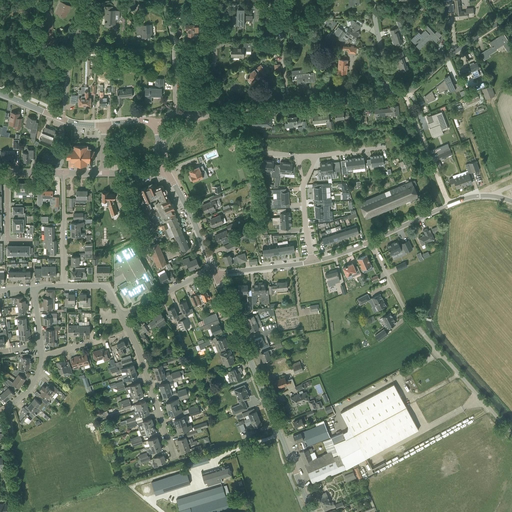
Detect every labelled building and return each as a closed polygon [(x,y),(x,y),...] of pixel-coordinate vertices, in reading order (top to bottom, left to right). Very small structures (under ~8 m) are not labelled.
[(465,9),(465,11),(460,12),(458,0),(452,0),(447,1),(443,1),(445,14),(448,14),(452,14),(452,13),(455,13),(456,19),(461,19),(461,18),(467,17),(467,16),(473,15),(472,8),(465,9)] [(57,13),(60,15),(65,17),(68,10),(69,11),(71,6),(62,3),(57,13)] [(112,10),(112,7),(105,6),(104,10),(107,10),(107,18),(104,18),(104,26),(115,26),(115,20),(118,20),(119,19),(120,11),(112,10)] [(236,25),(243,25),(244,13),(244,9),(237,9),(238,9),(238,15),(232,15),(232,26),(236,26),(236,25)] [(360,35),(359,29),(361,26),(354,21),(350,27),(349,26),(348,29),(347,28),(344,28),(345,32),(342,30),(338,27),(336,30),(335,30),(333,33),(337,36),(336,38),(342,42),(344,40),(346,42),(347,40),(351,42),(351,43),(352,43),(352,44),(353,44),(354,44),(355,44),(355,43),(356,43),(356,42),(356,41),(356,40),(355,40),(355,39),(356,37),(357,37),(358,37),(359,36),(359,35),(360,35)] [(142,34),(142,37),(152,37),(152,36),(151,36),(151,32),(150,32),(149,25),(137,26),(137,34),(142,34)] [(194,25),(185,25),(185,26),(185,28),(185,29),(187,29),(187,32),(188,32),(188,36),(193,36),(194,32),(197,32),(197,27),(194,27),(194,25)] [(439,39),(436,35),(426,25),(422,29),(425,31),(420,35),(418,33),(411,40),(415,43),(417,41),(419,43),(416,46),(419,50),(429,40),(428,39),(430,37),(436,43),(439,39)] [(394,46),(399,44),(401,44),(396,28),(390,30),(392,37),(391,37),(394,46)] [(511,48),(506,38),(503,34),(489,43),(491,47),(480,54),(484,60),(489,56),(488,54),(496,49),(496,48),(503,44),(507,51),(511,48)] [(242,58),(243,48),(231,47),(231,57),(242,58)] [(408,69),(406,65),(402,52),(395,54),(397,63),(396,63),(399,72),(408,69)] [(347,60),(342,60),(338,59),(337,73),(346,74),(347,60)] [(469,67),(466,69),(467,71),(470,69),(471,72),(474,78),(479,76),(477,69),(479,69),(476,63),(474,64),(473,63),(473,62),(469,64),(470,66),(469,66),(469,67)] [(263,68),(260,64),(246,75),(248,78),(248,79),(249,81),(251,81),(255,79),(257,82),(258,83),(261,80),(261,79),(266,75),(261,69),(263,68)] [(296,76),(297,79),(297,84),(304,83),(304,82),(314,81),(313,74),(314,74),(314,72),(306,73),(305,69),(292,71),(292,75),(296,75),(296,76)] [(444,80),(437,86),(439,92),(448,89),(449,91),(449,92),(454,90),(455,92),(463,89),(460,82),(453,85),(449,76),(443,78),(444,80)] [(163,79),(158,79),(157,79),(157,88),(145,88),(145,103),(151,103),(151,96),(161,96),(161,91),(163,91),(163,79)] [(483,83),(472,87),(473,91),(484,86),(483,83)] [(495,96),(491,86),(481,89),(485,100),(495,96)] [(76,97),(76,101),(79,102),(79,105),(80,106),(82,106),(85,106),(85,104),(85,91),(85,87),(82,87),(81,90),(81,95),(79,95),(79,97),(76,97)] [(117,103),(121,104),(122,97),(132,96),(132,91),(132,89),(117,90),(118,97),(117,103)] [(432,92),(423,98),(426,105),(425,103),(435,99),(432,92)] [(467,105),(480,99),(477,93),(464,98),(467,105)] [(374,109),(375,114),(375,117),(390,115),(390,117),(398,116),(398,114),(397,106),(390,107),(390,109),(378,110),(378,109),(374,109)] [(11,112),(9,124),(13,125),(15,125),(15,128),(20,129),(21,121),(18,120),(19,114),(11,112)] [(433,121),(428,123),(428,124),(429,123),(431,127),(429,128),(432,135),(433,135),(442,131),(448,129),(441,112),(431,115),(433,121)] [(328,113),(312,115),(313,120),(313,124),(314,124),(326,123),(329,122),(330,127),(330,128),(333,128),(332,121),(329,121),(328,113)] [(27,121),(25,125),(31,128),(30,133),(31,134),(30,138),(35,139),(38,125),(34,123),(36,120),(32,118),(31,118),(30,117),(29,117),(28,117),(26,121),(27,121)] [(287,118),(288,128),(292,127),(292,125),(301,124),(301,120),(297,121),(296,117),(287,118)] [(271,126),(271,118),(261,118),(253,119),(253,126),(271,126)] [(302,127),(298,128),(298,131),(307,130),(306,121),(303,122),(303,125),(302,125),(302,127)] [(55,140),(56,138),(57,134),(55,133),(55,131),(45,127),(43,131),(42,131),(39,139),(54,144),(56,141),(55,140)] [(87,146),(78,145),(74,145),(74,149),(71,149),(71,151),(67,151),(67,159),(69,159),(69,167),(74,167),(74,165),(87,165),(87,164),(90,164),(90,162),(93,162),(93,159),(94,159),(94,151),(90,151),(90,150),(91,150),(91,148),(90,148),(90,146),(87,146)] [(444,145),(436,149),(437,153),(440,152),(446,149),(444,145)] [(23,153),(23,157),(23,162),(30,162),(30,158),(32,158),(32,154),(35,154),(35,159),(35,147),(27,147),(27,153),(23,153)] [(450,150),(449,148),(446,149),(440,152),(437,153),(440,160),(452,154),(450,150)] [(0,151),(0,155),(0,156),(0,160),(9,160),(9,163),(15,163),(15,153),(6,153),(7,150),(1,150),(0,151)] [(60,159),(61,152),(55,152),(55,155),(44,155),(44,158),(43,158),(43,161),(44,162),(56,163),(56,158),(57,158),(57,159),(60,159)] [(370,159),(367,160),(367,163),(367,165),(371,165),(371,167),(377,166),(376,155),(370,156),(370,159)] [(382,155),(376,155),(377,166),(384,165),(383,163),(386,163),(386,160),(383,161),(382,155)] [(363,157),(357,158),(359,168),(365,167),(365,165),(367,165),(367,163),(364,163),(363,157)] [(343,168),(342,168),(342,174),(347,173),(347,170),(353,169),(351,158),(345,159),(346,165),(343,166),(343,168)] [(268,160),(266,171),(271,171),(271,177),(275,177),(276,165),(273,164),(274,161),(268,160)] [(479,170),(476,161),(468,164),(471,173),(479,170)] [(276,165),(275,177),(279,178),(280,172),(285,173),(286,163),(280,162),(280,163),(280,165),(278,165),(276,165)] [(332,162),(326,163),(327,174),(330,174),(331,176),(331,178),(337,177),(337,175),(336,167),(332,168),(332,162)] [(286,163),(285,173),(294,174),(294,172),(291,172),(292,163),(286,163)] [(320,169),(317,170),(318,174),(318,180),(321,179),(324,179),(324,178),(324,174),(327,174),(326,163),(320,163),(320,169)] [(208,176),(205,170),(204,170),(202,165),(194,169),(189,171),(191,176),(193,181),(199,178),(199,180),(207,177),(208,176)] [(468,171),(465,172),(466,174),(461,176),(464,187),(465,187),(464,186),(472,183),(470,178),(468,171)] [(457,189),(464,187),(461,176),(459,177),(453,179),(453,178),(449,179),(451,185),(455,184),(457,189)] [(411,181),(359,203),(364,214),(365,219),(405,202),(418,197),(415,189),(413,185),(416,184),(414,180),(412,182),(411,181)] [(31,196),(34,196),(34,190),(28,190),(28,183),(16,183),(16,190),(14,190),(14,197),(18,197),(18,193),(26,193),(26,195),(31,195),(31,196)] [(317,187),(314,188),(314,194),(326,193),(326,187),(330,187),(330,183),(316,184),(317,187)] [(141,189),(146,201),(146,203),(145,203),(148,210),(152,208),(151,204),(153,203),(162,222),(167,220),(176,216),(173,210),(174,209),(171,202),(171,203),(168,197),(167,197),(162,185),(157,187),(156,184),(148,187),(148,186),(141,189)] [(285,189),(271,189),(272,193),(276,193),(276,199),(288,198),(288,192),(285,192),(285,191),(285,189)] [(58,206),(58,197),(52,197),(52,190),(42,190),(42,192),(38,192),(37,205),(42,205),(43,201),(46,201),(47,201),(50,201),(50,204),(55,204),(55,206),(58,206)] [(76,190),(76,198),(75,198),(75,202),(87,202),(87,191),(76,190)] [(102,194),(102,199),(102,201),(107,201),(107,204),(108,205),(111,215),(118,213),(113,199),(114,199),(114,194),(109,194),(109,191),(107,191),(107,192),(106,191),(103,191),(102,192),(102,194)] [(326,193),(314,194),(314,200),(317,199),(318,203),(331,202),(331,198),(326,198),(326,193)] [(274,204),(270,204),(270,208),(286,207),(286,204),(289,204),(288,198),(276,199),(274,199),(274,204)] [(218,207),(215,200),(211,201),(202,205),(205,213),(209,211),(210,213),(216,211),(216,210),(215,211),(214,209),(218,207)] [(318,206),(315,206),(315,212),(327,212),(327,206),(331,206),(331,202),(318,203),(318,206)] [(19,213),(19,216),(25,216),(25,213),(23,213),(23,207),(22,207),(16,207),(13,207),(13,213),(19,213)] [(272,221),(290,220),(290,219),(291,219),(290,215),(289,215),(289,212),(284,212),(284,208),(277,209),(277,213),(280,213),(280,217),(272,217),(272,221)] [(327,212),(315,212),(316,218),(319,218),(319,222),(323,221),(325,221),(330,221),(332,220),(332,217),(328,217),(327,212)] [(145,213),(142,214),(145,229),(155,225),(150,221),(145,213)] [(223,218),(222,214),(221,215),(210,219),(214,227),(222,223),(222,224),(226,222),(224,217),(223,218)] [(25,225),(25,216),(19,216),(19,219),(13,219),(13,231),(23,231),(23,225),(25,225)] [(175,236),(183,232),(176,216),(167,220),(168,222),(161,225),(167,240),(175,236)] [(290,220),(272,221),(272,225),(280,224),(280,228),(278,228),(279,233),(286,232),(285,228),(290,228),(290,225),(291,225),(291,221),(290,221),(290,220)] [(228,230),(238,225),(236,222),(226,226),(228,230)] [(423,248),(426,248),(426,247),(425,244),(434,240),(431,233),(429,233),(427,228),(423,230),(425,235),(418,238),(423,248)] [(223,244),(229,241),(227,235),(228,234),(227,230),(225,231),(215,235),(218,242),(222,241),(223,244)] [(183,232),(175,236),(181,251),(190,247),(183,232)] [(329,243),(326,234),(326,232),(321,233),(321,236),(324,245),(329,243)] [(238,246),(235,240),(229,243),(232,249),(238,246)] [(401,245),(399,246),(397,241),(386,246),(390,255),(391,254),(392,256),(396,254),(395,252),(401,250),(403,249),(405,252),(411,249),(407,241),(401,244),(401,245)] [(166,263),(158,243),(149,247),(157,267),(166,263)] [(154,279),(148,269),(146,270),(132,244),(115,253),(119,261),(115,263),(115,262),(114,262),(115,273),(122,273),(127,281),(129,284),(132,283),(138,295),(141,293),(140,293),(147,289),(148,289),(149,291),(153,290),(155,289),(157,288),(157,287),(157,286),(156,284),(154,283),(153,282),(153,283),(152,280),(154,279)] [(231,258),(230,254),(223,256),(225,265),(233,262),(233,264),(239,262),(239,263),(246,261),(244,253),(236,255),(236,256),(231,258)] [(357,259),(362,269),(371,265),(366,255),(357,259)] [(82,261),(83,261),(83,257),(71,257),(71,265),(79,265),(79,264),(82,264),(82,261)] [(184,266),(188,265),(190,270),(199,266),(196,258),(190,261),(188,258),(182,260),(184,266)] [(405,262),(396,266),(398,270),(407,266),(405,262)] [(352,263),(342,267),(346,276),(351,274),(352,276),(360,273),(357,267),(354,268),(352,263)] [(109,275),(109,274),(110,274),(110,267),(97,267),(97,275),(109,275)] [(84,273),(84,268),(75,268),(75,271),(73,271),(72,272),(72,273),(71,273),(71,278),(86,278),(86,273),(84,273)] [(331,272),(325,274),(328,283),(334,282),(339,281),(336,269),(331,271),(331,272)] [(168,283),(175,279),(171,272),(167,274),(166,273),(159,276),(163,283),(167,281),(168,283)] [(138,295),(132,283),(129,284),(127,281),(119,286),(119,290),(120,290),(121,289),(124,295),(127,294),(130,299),(131,298),(130,298),(138,294),(138,295)] [(262,282),(259,283),(260,293),(260,297),(261,303),(269,303),(268,295),(265,295),(265,284),(263,284),(262,282)] [(277,285),(269,286),(269,294),(273,293),(273,290),(287,289),(287,282),(277,283),(277,285)] [(256,293),(260,293),(259,283),(256,283),(256,284),(254,284),(254,292),(251,293),(251,296),(252,298),(252,304),(256,304),(256,301),(257,300),(256,293)] [(239,293),(247,292),(248,296),(251,296),(251,293),(251,290),(247,290),(247,285),(238,286),(238,288),(237,289),(236,289),(235,289),(234,290),(238,299),(241,298),(240,295),(239,293)] [(200,299),(202,298),(204,301),(211,298),(209,294),(208,295),(206,292),(198,295),(198,294),(190,297),(194,306),(201,303),(200,299)] [(42,301),(42,303),(51,303),(55,303),(55,298),(53,298),(53,294),(46,295),(46,298),(43,298),(43,301),(42,301)] [(65,298),(65,307),(71,307),(71,303),(75,303),(75,294),(68,294),(68,298),(68,299),(65,299),(65,298)] [(86,294),(80,294),(80,303),(83,303),(83,306),(90,306),(90,297),(89,297),(89,299),(87,299),(87,298),(86,298),(86,294)] [(367,294),(357,299),(360,305),(368,301),(370,299),(367,294)] [(386,306),(380,294),(372,298),(378,310),(386,306)] [(25,303),(25,300),(23,300),(23,297),(14,298),(15,307),(18,307),(27,306),(27,303),(25,303)] [(185,301),(179,304),(181,308),(182,312),(183,312),(184,316),(187,315),(190,313),(189,309),(187,306),(185,301)] [(17,312),(18,316),(25,315),(25,312),(26,312),(26,308),(27,308),(27,306),(18,307),(15,307),(16,312),(17,312)] [(167,316),(168,319),(174,317),(176,321),(179,319),(177,315),(174,307),(167,310),(169,315),(167,316)] [(261,309),(257,309),(258,311),(259,314),(268,311),(270,316),(274,314),(273,308),(270,308),(264,308),(261,309)] [(43,317),(43,324),(52,324),(52,323),(56,323),(56,320),(57,320),(57,313),(47,313),(47,314),(48,314),(48,316),(47,316),(47,317),(43,317)] [(159,327),(166,322),(164,318),(161,313),(154,318),(155,319),(150,323),(153,328),(158,325),(159,327)] [(392,316),(391,317),(390,313),(382,317),(384,322),(383,322),(385,326),(386,326),(387,328),(395,324),(393,320),(394,320),(392,316)] [(246,319),(248,325),(260,320),(257,314),(246,319)] [(370,324),(376,321),(373,316),(368,319),(370,324)] [(262,327),(262,326),(260,320),(248,325),(251,331),(256,329),(261,327),(262,327)] [(205,325),(203,326),(205,330),(208,328),(210,329),(213,335),(218,333),(222,331),(222,330),(221,327),(220,327),(220,325),(219,325),(218,323),(215,324),(213,321),(209,323),(205,325)] [(46,333),(44,333),(44,335),(57,335),(57,330),(60,330),(60,326),(52,326),(52,329),(51,329),(46,329),(46,333)] [(388,334),(384,329),(374,336),(378,341),(388,334)] [(57,335),(44,335),(44,338),(46,338),(46,341),(49,341),(49,346),(57,345),(57,335)] [(266,338),(265,335),(254,339),(257,347),(260,346),(261,349),(268,346),(267,343),(264,344),(262,340),(266,338)] [(213,342),(217,352),(227,348),(225,345),(228,344),(225,337),(213,342)] [(205,342),(198,344),(195,346),(197,351),(200,349),(205,348),(204,346),(210,344),(209,340),(205,342)] [(125,353),(125,352),(123,348),(127,346),(124,341),(117,344),(120,349),(117,351),(120,355),(123,354),(125,353)] [(94,359),(95,359),(95,360),(103,358),(104,360),(110,358),(109,355),(107,350),(104,351),(103,349),(93,352),(94,356),(93,356),(94,359)] [(260,354),(263,361),(270,358),(269,354),(272,352),(271,349),(267,351),(260,354)] [(234,363),(232,357),(233,357),(230,350),(220,354),(223,363),(222,363),(223,367),(234,363)] [(18,362),(22,363),(31,363),(31,361),(30,361),(30,357),(27,357),(27,353),(20,354),(20,357),(19,356),(18,362)] [(84,365),(89,364),(86,354),(85,355),(85,354),(81,356),(84,365)] [(79,367),(76,358),(74,358),(70,359),(73,368),(79,367)] [(70,367),(66,368),(64,360),(56,362),(58,367),(57,367),(59,374),(64,372),(65,376),(72,373),(70,367)] [(303,371),(299,361),(291,364),(295,374),(303,371)] [(19,371),(26,373),(26,369),(29,369),(29,366),(31,366),(31,363),(22,363),(18,362),(18,368),(19,368),(19,371)] [(155,373),(163,371),(162,368),(167,366),(166,363),(153,367),(155,373)] [(126,374),(135,371),(133,365),(120,369),(121,372),(125,371),(126,374)] [(23,377),(26,373),(19,371),(15,369),(14,371),(16,373),(16,372),(18,374),(15,378),(22,383),(25,378),(23,377)] [(227,373),(228,375),(226,376),(227,377),(226,377),(226,378),(227,378),(229,382),(241,378),(239,372),(236,373),(235,369),(228,371),(229,372),(227,373)] [(122,375),(124,382),(137,377),(135,371),(126,374),(122,375)] [(164,374),(163,371),(155,373),(157,380),(170,375),(169,372),(164,374)] [(204,377),(207,385),(210,384),(208,380),(214,377),(213,373),(204,377)] [(22,383),(15,378),(12,382),(8,379),(6,381),(13,388),(15,385),(19,388),(22,383)] [(277,380),(279,387),(292,382),(291,379),(286,381),(284,378),(277,380)] [(13,388),(6,381),(4,383),(6,386),(2,389),(4,391),(10,397),(14,394),(11,390),(13,388)] [(116,387),(124,385),(122,381),(115,383),(115,382),(109,384),(111,389),(116,387)] [(170,389),(175,387),(172,381),(159,385),(161,391),(170,389)] [(131,392),(141,389),(139,383),(127,387),(127,389),(130,389),(131,392)] [(346,439),(406,407),(394,384),(340,413),(348,427),(347,430),(342,433),(346,439)] [(43,386),(41,388),(52,397),(56,392),(57,394),(59,391),(58,390),(52,385),(50,387),(47,385),(45,388),(43,386)] [(242,401),(249,397),(244,385),(234,389),(238,402),(239,401),(240,404),(231,408),(233,414),(242,411),(240,408),(244,406),(242,401)] [(40,398),(48,404),(48,405),(50,402),(49,401),(52,397),(41,388),(40,390),(42,392),(40,394),(42,396),(40,398)] [(143,395),(141,389),(131,392),(133,396),(130,397),(131,399),(143,395)] [(170,389),(161,391),(163,398),(177,393),(176,390),(171,392),(170,389)] [(10,397),(4,391),(0,394),(0,402),(3,399),(5,401),(10,397)] [(290,398),(293,405),(309,400),(306,392),(301,394),(290,398)] [(35,398),(31,402),(40,410),(45,404),(47,406),(48,404),(40,398),(38,400),(35,398)] [(180,405),(179,402),(177,399),(166,403),(167,404),(166,405),(167,409),(176,407),(180,405)] [(308,402),(311,410),(314,409),(315,409),(318,408),(318,409),(323,407),(320,401),(315,403),(314,400),(308,402)] [(138,410),(147,407),(145,401),(133,405),(134,408),(137,407),(138,410)] [(30,409),(28,411),(34,416),(35,416),(37,413),(38,413),(40,411),(39,410),(40,410),(31,402),(27,407),(30,409)] [(136,414),(137,417),(149,413),(147,407),(138,410),(139,413),(136,414)] [(177,410),(176,407),(167,409),(169,414),(170,414),(171,415),(182,412),(181,408),(177,410)] [(342,433),(327,439),(339,470),(340,470),(340,471),(345,469),(365,458),(418,430),(406,407),(346,439),(342,433)] [(34,416),(28,411),(25,414),(21,411),(20,413),(19,414),(19,416),(19,417),(20,419),(20,420),(21,421),(22,423),(25,419),(29,422),(34,416)] [(249,421),(258,417),(256,411),(248,414),(250,418),(244,420),(245,423),(249,421)] [(176,427),(184,424),(183,421),(188,419),(187,416),(174,420),(176,427)] [(245,423),(247,426),(252,423),(253,427),(261,424),(258,417),(249,421),(245,423)] [(293,422),(296,429),(304,425),(302,421),(306,420),(305,417),(293,422)] [(144,428),(153,425),(152,422),(151,419),(146,420),(138,423),(139,426),(143,425),(144,428)] [(295,441),(298,449),(329,437),(324,423),(293,435),(295,441)] [(191,428),(190,425),(185,427),(184,424),(176,427),(178,433),(191,428)] [(142,436),(151,433),(155,431),(154,428),(153,425),(144,428),(139,430),(140,433),(141,433),(142,436)] [(203,435),(204,438),(198,440),(200,445),(210,441),(207,434),(203,435)] [(150,446),(159,443),(157,437),(145,441),(146,444),(149,443),(150,446)] [(179,446),(192,442),(191,439),(186,440),(185,437),(177,440),(179,446)] [(323,455),(317,458),(314,452),(313,452),(311,448),(304,451),(304,450),(299,452),(312,483),(340,471),(340,470),(339,470),(327,439),(323,441),(328,453),(323,455)] [(195,440),(192,442),(179,446),(181,452),(189,449),(188,446),(196,444),(195,440)] [(159,443),(150,446),(146,447),(147,452),(148,452),(149,453),(161,449),(159,443)] [(165,461),(163,455),(154,458),(155,461),(152,462),(154,467),(158,466),(158,464),(165,461)] [(184,465),(185,469),(205,463),(204,458),(184,465)] [(207,483),(208,486),(222,482),(221,478),(231,475),(231,474),(232,473),(231,471),(230,471),(228,466),(202,474),(205,483),(207,483)] [(354,474),(356,473),(358,478),(362,477),(358,467),(354,468),(355,472),(353,472),(352,469),(342,473),(346,482),(356,478),(354,474)] [(155,495),(190,484),(186,471),(151,482),(155,495)] [(229,511),(231,511),(227,496),(190,507),(226,496),(222,485),(179,498),(176,499),(178,505),(179,511),(229,511)] [(324,510),(335,506),(333,501),(330,503),(326,492),(318,495),(320,499),(319,499),(322,507),(323,507),(324,510)]
